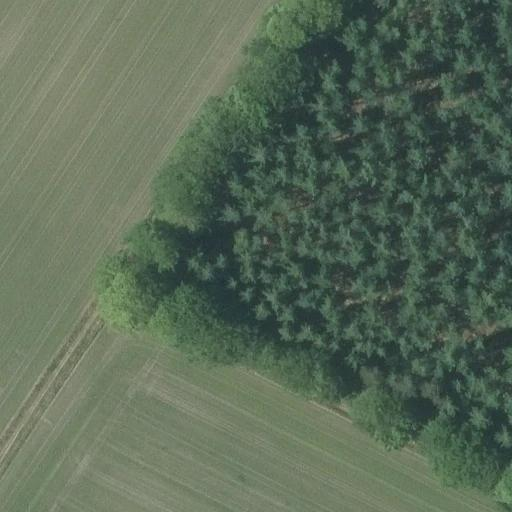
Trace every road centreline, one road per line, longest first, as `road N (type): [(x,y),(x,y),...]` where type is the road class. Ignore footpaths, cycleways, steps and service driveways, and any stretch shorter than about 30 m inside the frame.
road 1 (track): [(511,490),(115,285)]
road 2 (track): [(309,0),(115,285)]
road 3 (track): [(115,285),(0,457)]
